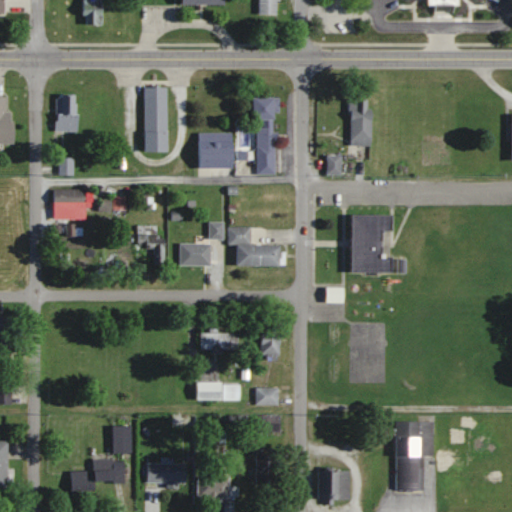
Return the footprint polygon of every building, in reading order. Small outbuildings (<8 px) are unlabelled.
[(103,0),(83,0),(84,25),(104,25),(103,0)] [(280,15),(280,0),(260,0),(260,15),(280,15)] [(169,153),(169,88),(145,88),(145,153),(169,153)] [(79,131),(79,95),(57,95),(57,131),(79,131)] [(15,115),(8,115),(7,97),(0,97),(0,143),(15,143),(15,115)] [(257,174),(278,174),(277,98),(253,98),(254,122),(257,122),(257,174)] [(372,145),(372,99),(350,99),(350,145),(372,145)] [(199,133),(199,168),(235,168),(235,133),(199,133)] [(342,156),(328,156),(328,174),(342,174),(342,156)] [(54,189),(54,206),(87,206),(87,189),(54,189)] [(393,273),(393,215),(353,214),(353,273),(393,273)] [(154,248),(153,265),(162,265),(163,243),(157,243),(157,225),(138,225),(138,247),(154,248)] [(251,228),(228,228),(228,244),(237,245),(237,266),(281,266),(282,245),(251,245),(251,228)] [(211,265),(211,243),(180,243),(180,265),(211,265)] [(328,288),(328,303),(345,303),(345,288),(328,288)] [(0,350),(12,351),(12,316),(0,316),(0,350)] [(258,357),(277,357),(277,324),(258,324),(258,357)] [(233,350),(233,331),(196,331),(196,350),(233,350)] [(0,379),(0,403),(12,403),(12,380),(0,379)] [(236,399),(236,381),(191,381),(191,400),(236,399)] [(275,387),(252,387),(252,404),(275,404),(275,387)] [(274,414),(260,414),(260,432),(274,432),(274,414)] [(392,489),(421,489),(421,456),(430,456),(430,420),(392,420),(392,489)] [(9,440),(0,440),(0,487),(8,487),(9,440)] [(251,454),(251,481),(273,481),(273,454),(251,454)] [(96,490),(96,482),(125,481),(125,458),(93,459),(94,470),(72,470),(72,491),(96,490)] [(147,482),(182,482),(183,462),(147,462),(147,482)] [(313,499),(345,499),(345,469),(313,469),(313,499)] [(225,474),(193,474),(193,498),(225,498),(225,474)]
